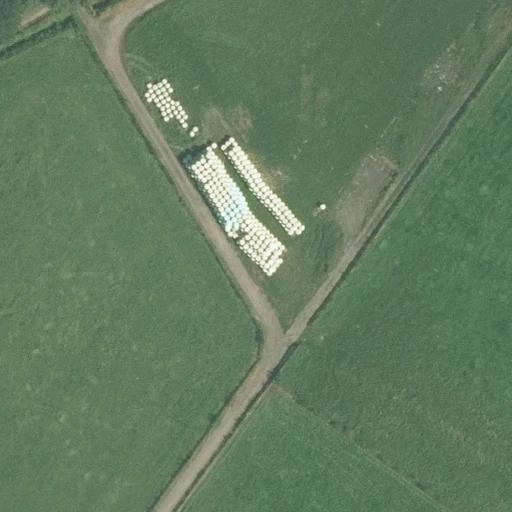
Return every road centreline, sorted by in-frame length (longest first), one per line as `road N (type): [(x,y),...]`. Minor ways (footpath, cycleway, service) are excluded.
road 1 (track): [(165,511),(280,347),(97,30)]
road 2 (track): [(511,31),(294,340),(280,347)]
